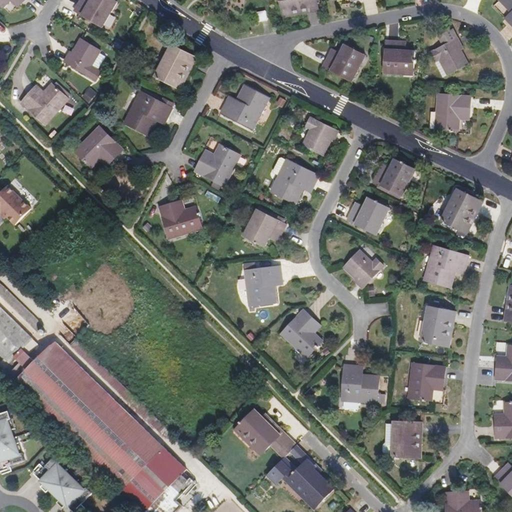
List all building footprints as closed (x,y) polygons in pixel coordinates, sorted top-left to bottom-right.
[(24,0),(0,0),(0,4),(4,9),(12,0),(18,0),(22,3),(24,0)] [(103,27),(112,11),(107,8),(111,0),(90,0),(89,3),(82,0),(80,0),(74,11),(103,27)] [(112,11),(117,1),(115,0),(111,0),(107,8),(112,11)] [(318,6),(316,0),(279,0),(283,18),(294,16),(293,11),(318,6)] [(511,0),(500,0),(511,12),(511,18),(509,22),(511,24),(511,0)] [(319,11),(318,6),(293,11),(294,16),(319,11)] [(267,20),(265,11),(256,12),(259,22),(267,20)] [(458,38),(454,29),(450,31),(455,40),(458,38)] [(469,65),(459,46),(461,44),(458,38),(455,40),(450,31),(442,35),(447,44),(430,52),(435,62),(441,59),(449,75),(469,65)] [(92,66),(101,50),(82,39),(71,59),(68,57),(65,63),(98,81),(103,72),(92,66)] [(416,70),(417,52),(405,51),(400,51),(401,42),(387,41),(385,74),(404,75),(405,69),(416,70)] [(356,62),(361,52),(345,44),(340,54),(338,59),(330,55),(324,67),(353,82),(361,65),(356,62)] [(181,77),(193,56),(172,45),(155,76),(181,90),(186,80),(181,77)] [(340,54),(332,50),(330,55),(338,59),(340,54)] [(361,65),(366,55),(361,52),(356,62),(361,65)] [(186,80),(198,58),(193,56),(181,77),(186,80)] [(449,75),(441,59),(435,62),(443,78),(449,75)] [(46,125),(69,100),(52,84),(45,92),(41,95),(34,89),(21,102),(46,125)] [(45,92),(37,85),(34,89),(41,95),(45,92)] [(255,131),(271,99),(247,86),(239,101),(237,106),(229,102),(223,114),(255,131)] [(167,120),(173,108),(141,91),(124,123),(149,136),(157,121),(159,116),(167,120)] [(92,102),(95,96),(89,92),(85,98),(92,102)] [(471,114),(473,96),(439,93),(438,111),(431,110),(430,127),(460,130),(461,118),(461,114),(471,114)] [(237,106),(239,101),(232,97),(229,102),(237,106)] [(164,125),(167,120),(159,116),(157,121),(164,125)] [(324,155),(333,136),(336,137),(339,131),(311,117),(306,127),(311,129),(304,146),(324,155)] [(124,150),(100,126),(75,151),(92,167),(100,159),(104,156),(111,163),(124,150)] [(225,187),(241,155),(220,144),(215,154),(212,159),(204,155),(195,171),(225,187)] [(212,159),(215,154),(206,150),(204,155),(212,159)] [(111,163),(104,156),(100,159),(107,166),(111,163)] [(296,204),(304,188),(306,184),(314,188),(320,175),(283,157),(279,158),(273,170),(273,171),(274,173),(276,174),(279,176),(271,192),(296,204)] [(402,197),(415,170),(393,159),(388,169),(386,174),(379,170),(373,182),(379,185),(383,187),(381,191),(399,200),(401,196),(402,197)] [(386,174),(388,169),(381,166),(379,170),(386,174)] [(312,192),(314,188),(306,184),(304,188),(312,192)] [(32,208),(9,185),(0,194),(0,213),(3,211),(8,216),(16,224),(32,208)] [(467,222),(479,200),(459,188),(441,220),(466,234),(472,224),(467,222)] [(376,236),(384,219),(380,216),(384,207),(368,199),(364,208),(361,213),(353,209),(347,221),(376,236)] [(472,224),(484,202),(479,200),(467,222),(472,224)] [(203,229),(197,207),(186,210),(181,211),(178,202),(160,207),(170,239),(203,229)] [(361,213),(364,208),(356,204),(353,209),(361,213)] [(384,219),(389,209),(384,207),(380,216),(384,219)] [(284,237),(288,224),(287,224),(281,222),(282,218),(259,209),(251,230),(257,232),(253,243),(270,249),(274,239),(276,234),(284,237)] [(253,243),(257,232),(251,230),(247,240),(253,243)] [(282,242),(284,237),(276,234),(274,239),(282,242)] [(465,268),(469,256),(435,245),(424,279),(450,287),(456,270),(457,266),(465,268)] [(364,289),(385,267),(378,260),(374,264),(360,251),(345,267),(361,283),(359,285),(364,289)] [(275,287),(274,281),(283,280),(282,267),(246,271),(250,307),(277,304),(275,287)] [(0,365),(0,295),(39,333),(45,326),(0,282),(0,378),(12,390),(18,383),(11,376),(0,365)] [(39,344),(0,306),(0,353),(11,363),(16,358),(24,350),(30,355),(39,344)] [(72,307),(60,317),(74,333),(86,322),(72,307)] [(445,335),(449,311),(425,307),(420,343),(448,347),(450,336),(445,335)] [(311,330),(318,323),(304,310),(281,334),(307,358),(323,341),(315,333),(311,330)] [(450,336),(454,311),(449,311),(445,335),(450,336)] [(315,333),(321,326),(318,323),(311,330),(315,333)] [(166,427),(77,340),(71,346),(160,433),(166,427)] [(187,470),(58,344),(54,348),(52,346),(50,348),(181,477),(183,475),(187,470)] [(511,380),(511,345),(508,345),(507,357),(507,362),(497,361),(496,379),(511,380)] [(181,477),(50,348),(37,362),(29,370),(18,383),(12,390),(139,511),(148,511),(160,500),(167,492),(181,477)] [(37,362),(30,355),(24,350),(16,358),(22,363),(22,364),(29,370),(37,362)] [(433,389),(434,384),(443,385),(446,366),(412,363),(408,398),(432,400),(433,389)] [(18,383),(29,370),(22,364),(11,376),(18,383)] [(379,394),(380,377),(363,375),(357,375),(358,366),(345,365),(342,401),(378,404),(378,402),(385,403),(386,394),(379,394)] [(435,391),(433,401),(441,402),(443,392),(435,391)] [(511,438),(511,403),(506,403),(506,414),(506,419),(496,419),(496,439),(511,438)] [(262,417),(256,410),(252,415),(243,423),(235,431),(243,439),(247,436),(264,453),(271,446),(281,436),(262,417)] [(243,423),(252,415),(250,413),(241,421),(243,423)] [(276,446),(287,435),(266,413),(262,417),(281,436),(271,446),(284,459),(285,458),(287,456),(276,446)] [(18,442),(13,427),(10,417),(0,420),(0,467),(14,463),(11,456),(22,452),(18,442)] [(416,447),(418,422),(394,422),(393,458),(422,459),(422,447),(416,447)] [(290,453),(298,445),(287,435),(276,446),(287,456),(290,453)] [(264,453),(247,436),(243,439),(261,457),(264,453)] [(324,471),(298,445),(290,453),(303,465),(308,461),(317,469),(316,470),(320,474),(324,471)] [(69,466),(61,458),(59,460),(67,468),(69,466)] [(289,479),(298,470),(285,458),(284,459),(281,462),(290,471),(282,478),(314,511),(318,506),(289,479)] [(86,486),(78,478),(72,473),(67,468),(59,460),(51,468),(46,463),(35,474),(41,479),(44,476),(47,478),(43,481),(40,485),(45,491),(48,488),(53,493),(59,498),(56,501),(61,507),(65,503),(68,499),(71,502),(67,505),(73,511),(83,500),(78,494),(86,486)] [(335,489),(320,474),(316,470),(317,469),(308,461),(303,465),(298,470),(289,479),(318,506),(335,489)] [(282,478),(290,471),(281,462),(267,476),(276,485),(282,478)] [(511,475),(511,477),(505,471),(496,480),(511,496),(511,475)] [(183,494),(193,485),(188,481),(183,475),(181,477),(167,492),(177,501),(183,494)] [(88,484),(80,476),(78,478),(86,486),(88,484)] [(187,497),(198,485),(191,479),(188,481),(193,485),(183,494),(187,497)] [(481,511),(481,500),(470,501),(465,500),(465,491),(446,491),(446,511),(481,511)] [(180,511),(184,507),(177,501),(167,492),(160,500),(173,511),(180,511)] [(173,511),(160,500),(148,511),(173,511)]
